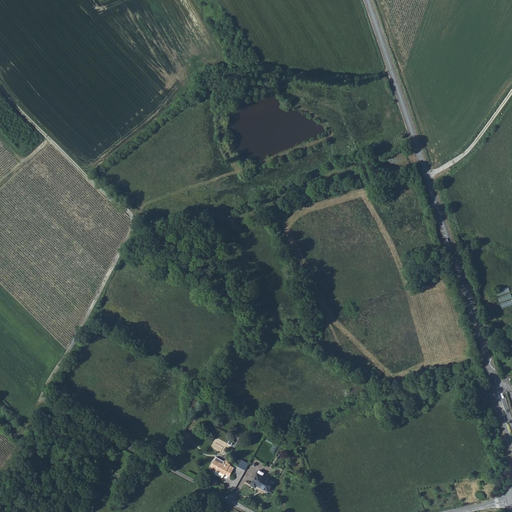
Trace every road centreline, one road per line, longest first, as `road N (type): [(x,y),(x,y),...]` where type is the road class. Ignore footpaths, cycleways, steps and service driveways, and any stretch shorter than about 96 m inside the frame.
road 1 (secondary): [(367,0),(511,435)]
road 2 (track): [(43,401),(133,217),(0,85)]
road 3 (unclassified): [(43,401),(251,511)]
road 4 (track): [(427,175),(464,155),(511,91)]
